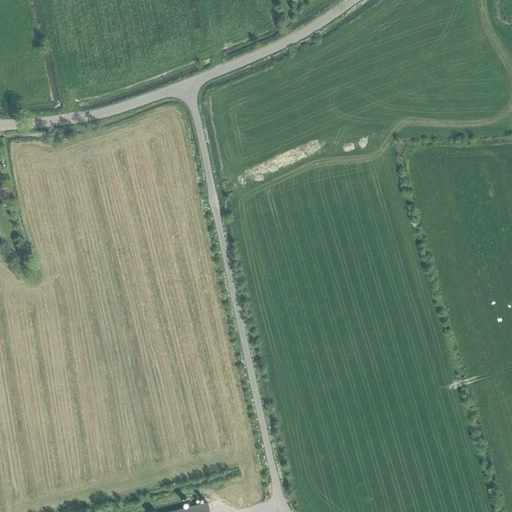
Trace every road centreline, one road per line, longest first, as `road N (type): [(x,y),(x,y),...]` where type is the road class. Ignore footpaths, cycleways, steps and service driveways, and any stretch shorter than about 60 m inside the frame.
road 1 (unclassified): [(285,511),(184,85)]
road 2 (tertiary): [(353,0),(281,45),(184,85)]
road 3 (tertiary): [(0,125),(111,111),(184,85)]
